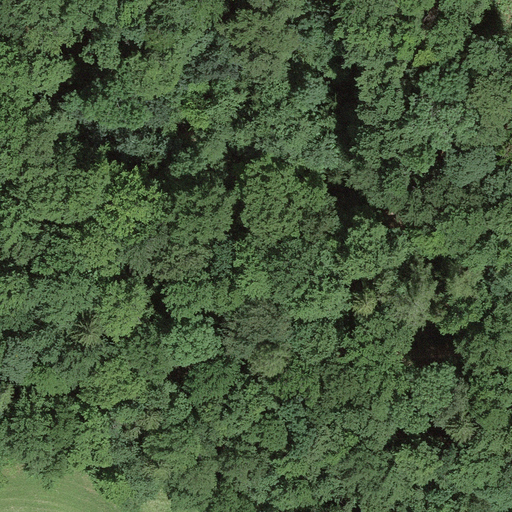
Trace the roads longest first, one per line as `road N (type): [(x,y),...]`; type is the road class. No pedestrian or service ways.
road 1 (track): [(0,69),(402,226),(511,278)]
road 2 (track): [(511,349),(0,366)]
